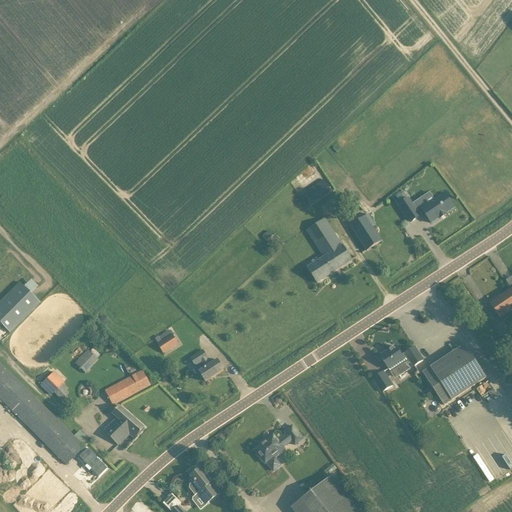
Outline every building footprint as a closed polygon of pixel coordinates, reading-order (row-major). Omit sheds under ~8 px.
[(302,192),(310,204),(331,191),(323,178),(302,192)] [(401,208),(392,214),(402,228),(411,222),(410,221),(414,218),(422,229),(430,223),(431,224),(437,220),(436,219),(445,213),(435,199),(426,206),(421,198),(403,211),(401,208)] [(375,226),(368,215),(350,226),(367,251),(382,241),(373,227),(375,226)] [(353,260),(347,252),(343,245),(342,245),(324,218),(306,230),(324,257),(307,268),(317,284),(353,260)] [(0,301),(0,342),(58,283),(38,263),(0,301)] [(511,310),(511,289),(490,303),(500,319),(511,310)] [(511,336),(503,323),(496,328),(505,341),(511,336)] [(163,354),(173,348),(167,338),(157,344),(163,354)] [(485,376),(470,354),(465,345),(423,373),(443,404),(485,376)] [(396,347),(387,352),(386,350),(381,354),(382,356),(381,357),(386,365),(395,379),(410,369),(408,365),(410,363),(413,367),(423,361),(415,347),(402,356),(396,347)] [(96,358),(100,355),(92,348),(89,351),(96,358)] [(86,374),(98,360),(88,350),(75,364),(86,374)] [(224,370),(219,362),(218,360),(211,364),(207,359),(208,358),(203,351),(191,359),(206,382),(224,370)] [(79,430),(74,435),(0,362),(0,400),(65,464),(89,440),(79,430)] [(143,371),(114,386),(122,401),(150,385),(143,371)] [(394,386),(385,372),(384,371),(373,379),(372,379),(382,394),(394,386)] [(40,386),(51,396),(65,383),(54,372),(40,386)] [(497,395),(494,390),(488,393),(492,399),(497,395)] [(116,419),(115,419),(104,432),(111,438),(118,445),(130,434),(135,439),(144,428),(136,422),(119,407),(112,415),(116,419)] [(274,435),(254,450),(257,454),(256,455),(261,461),(262,460),(265,464),(266,463),(273,472),(281,466),(274,457),(284,449),(283,448),(292,441),(295,446),(303,439),(293,426),(285,433),(287,435),(278,441),(274,435)] [(487,448),(501,472),(511,465),(511,437),(510,435),(487,448)] [(219,494),(206,477),(200,469),(191,476),(195,481),(194,481),(190,485),(190,489),(195,496),(198,493),(207,504),(219,494)] [(308,495),(291,508),(294,511),(361,511),(344,490),(343,491),(331,477),(308,495)] [(61,496),(44,479),(32,490),(38,495),(22,511),(23,511),(41,511),(48,505),(50,507),(61,496)]
